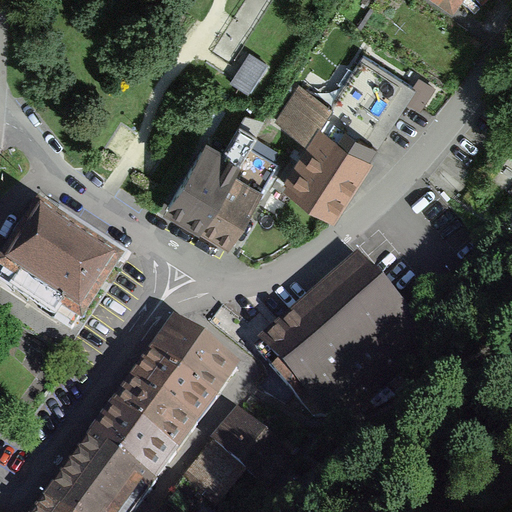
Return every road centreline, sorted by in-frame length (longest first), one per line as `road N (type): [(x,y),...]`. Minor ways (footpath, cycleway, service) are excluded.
road 1 (residential): [(177,258),(208,281),(250,283),(319,250),(422,156),(511,34)]
road 2 (residential): [(177,258),(15,496),(0,488)]
road 3 (track): [(273,402),(323,433),(340,434),(511,329)]
road 4 (residential): [(0,118),(21,128),(62,183),(177,258)]
